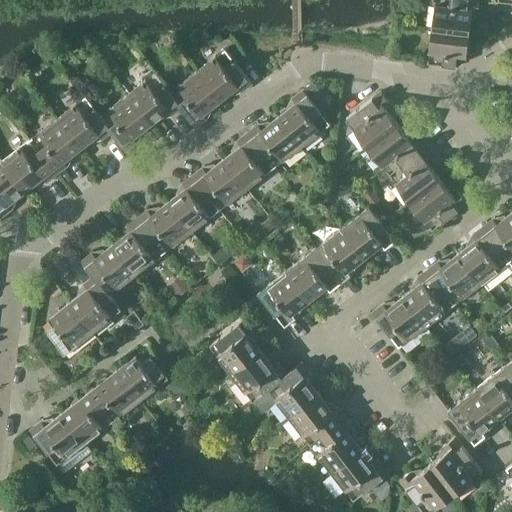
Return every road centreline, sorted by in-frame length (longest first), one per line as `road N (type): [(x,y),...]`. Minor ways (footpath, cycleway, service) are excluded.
road 1 (residential): [(23,234),(48,237),(123,182),(171,165),(308,61),(431,76),(447,91)]
road 2 (residential): [(423,447),(330,327),(511,185)]
road 3 (residential): [(0,411),(23,234)]
